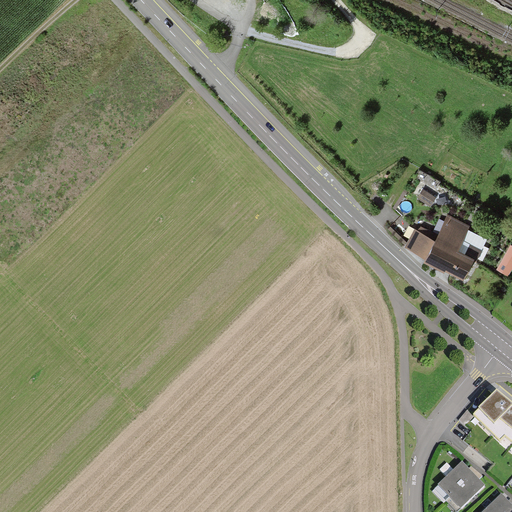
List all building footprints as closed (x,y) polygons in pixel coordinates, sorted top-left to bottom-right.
[(428,204),(434,195),(421,187),(415,196),(428,204)] [(412,230),(398,216),(386,227),(400,242),(412,230)] [(423,260),(460,278),(472,255),(457,248),(468,226),(446,216),(435,239),(414,229),(405,248),(424,257),(423,260)] [(511,266),(511,246),(508,245),(494,271),(506,277),(511,266)] [(511,404),(496,391),(474,415),(500,443),(505,438),(511,443),(511,404)] [(454,511),(456,511),(483,486),(476,480),(469,473),(460,463),(433,490),(454,511)] [(511,511),(511,508),(509,505),(498,495),(480,511),(511,511)]
